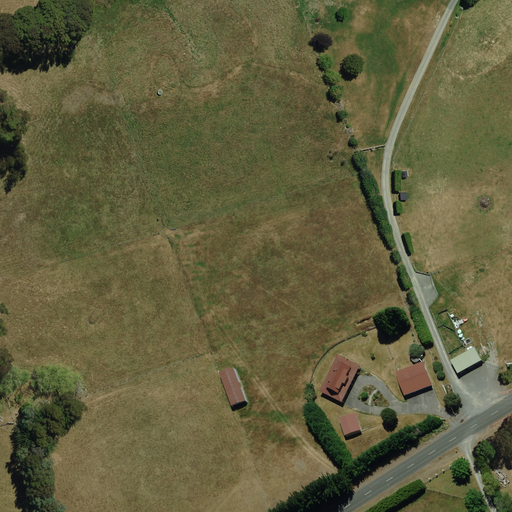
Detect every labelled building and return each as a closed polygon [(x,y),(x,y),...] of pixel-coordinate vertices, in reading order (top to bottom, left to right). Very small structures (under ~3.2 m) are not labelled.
[(465,347),(441,361),(449,376),(474,361),(465,347)] [(331,359),(312,394),(333,403),(351,371),(331,359)] [(416,361),(387,374),(398,396),(426,384),(416,361)] [(229,367),(209,371),(221,408),(241,402),(229,367)] [(350,413),(331,419),(338,437),(355,432),(350,413)]
